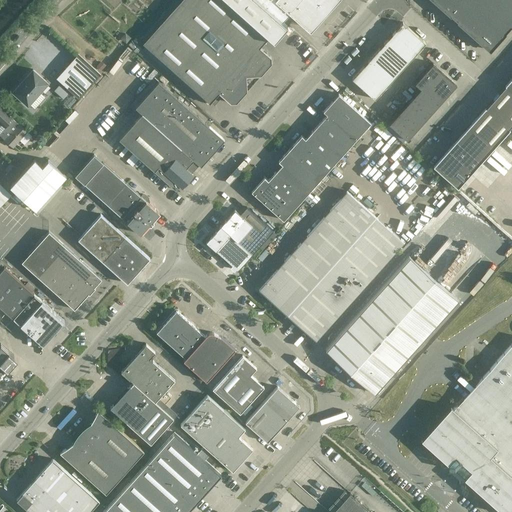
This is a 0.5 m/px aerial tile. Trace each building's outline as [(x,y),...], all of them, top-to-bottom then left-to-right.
[(180,0),(143,42),(210,102),(219,92),(231,102),(236,102),(250,86),(250,81),(253,78),(258,78),(272,62),(271,57),(260,46),(269,36),(228,0),(180,0)] [(228,0),(269,36),(274,41),(287,25),(282,21),(291,11),(296,15),(308,26),(309,26),(332,0),(228,0)] [(511,24),(511,0),(434,0),(490,50),(511,24)] [(403,22),(374,54),(352,78),(375,98),(426,42),(403,22)] [(76,54),(56,77),(79,97),(99,75),(76,54)] [(122,67),(130,74),(139,63),(130,56),(122,67)] [(432,62),(414,82),(420,87),(389,122),(407,138),(409,136),(408,135),(455,84),(435,66),(436,65),(432,62)] [(48,82),(33,69),(13,91),(28,104),(29,103),(35,109),(46,97),(40,91),(48,82)] [(457,185),(511,123),(511,77),(434,165),(457,185)] [(134,107),(135,107),(141,112),(118,138),(170,184),(171,183),(177,182),(182,187),(194,173),(187,167),(194,159),(199,163),(201,161),(205,161),(224,139),(158,80),(134,107)] [(55,88),(64,96),(69,91),(60,83),(55,88)] [(283,219),(293,208),(371,122),(339,93),(323,110),(327,114),(305,138),(302,135),(278,160),(282,164),(268,179),(264,176),(251,191),(283,219)] [(0,126),(2,125),(4,127),(0,131),(0,134),(4,139),(13,148),(27,131),(13,118),(0,106),(0,126)] [(159,211),(146,200),(148,198),(143,193),(141,195),(94,153),(75,175),(140,233),(159,211)] [(497,157),(486,168),(495,176),(505,165),(497,157)] [(36,210),(66,176),(48,160),(42,167),(34,160),(10,187),(36,210)] [(0,206),(12,194),(0,182),(0,206)] [(347,190),(288,256),(258,289),(315,341),(390,256),(404,241),(347,190)] [(235,209),(220,226),(252,255),(274,230),(245,205),(239,212),(235,209)] [(150,258),(100,214),(78,239),(98,256),(102,260),(124,279),(132,278),(150,258)] [(252,255),(220,226),(206,241),(238,270),(252,255)] [(50,231),(27,256),(23,261),(75,308),(102,278),(50,231)] [(409,255),(325,348),(374,393),(458,299),(409,255)] [(0,271),(0,305),(13,317),(14,317),(35,294),(5,266),(0,271)] [(65,320),(57,313),(48,305),(35,294),(14,317),(43,344),(65,320)] [(156,332),(160,336),(185,358),(183,361),(205,381),(234,350),(221,337),(213,334),(212,333),(210,333),(209,334),(207,334),(206,336),(206,335),(204,337),(176,310),(156,332)] [(0,376),(8,368),(11,371),(18,363),(15,360),(17,357),(1,343),(0,344),(0,376)] [(511,511),(511,343),(425,442),(449,463),(450,468),(455,469),(464,477),(503,511),(511,511)] [(146,344),(125,367),(121,371),(173,417),(177,413),(159,397),(174,380),(149,357),(155,352),(146,344)] [(240,414),(264,387),(250,375),(256,368),(243,355),(212,389),(240,414)] [(173,417),(121,371),(132,382),(110,407),(126,421),(150,443),(173,417)] [(266,443),(299,407),(277,387),(245,423),(266,443)] [(207,394),(180,424),(232,470),(253,448),(238,435),(245,428),(207,394)] [(106,493),(144,450),(119,428),(98,409),(95,415),(91,422),(72,443),(68,446),(60,452),(106,493)] [(102,511),(187,511),(221,475),(174,433),(102,511)] [(31,511),(90,511),(100,501),(53,459),(17,499),(31,511)] [(369,511),(350,494),(332,511),(369,511)]
